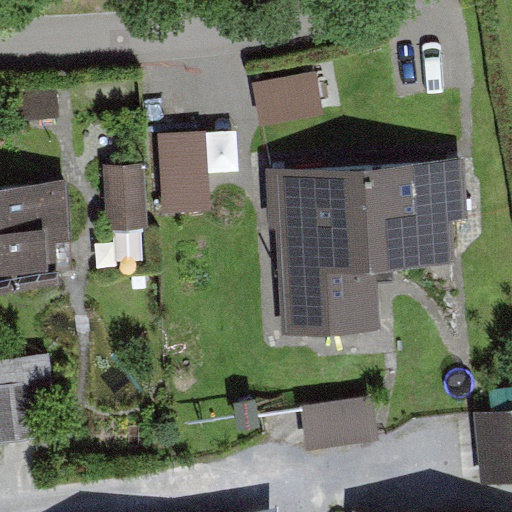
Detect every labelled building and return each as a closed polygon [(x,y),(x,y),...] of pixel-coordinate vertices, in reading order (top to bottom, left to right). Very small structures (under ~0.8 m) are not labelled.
[(316,67),(254,79),(262,121),(324,109),(316,67)] [(212,205),(208,126),(160,129),(164,208),(212,205)] [(469,212),(466,152),(460,152),(414,155),(267,163),(271,226),(277,225),(283,331),(381,325),(377,260),(457,255),(455,213),(464,213),(469,212)] [(145,158),(105,160),(108,225),(148,223),(145,158)] [(69,174),(0,177),(0,279),(60,276),(58,245),(73,244),(69,174)] [(47,349),(0,354),(0,429),(1,437),(37,433),(30,375),(50,373),(47,349)] [(377,396),(309,399),(310,439),(379,436),(377,396)] [(511,404),(476,407),(482,478),(511,475),(511,404)]
